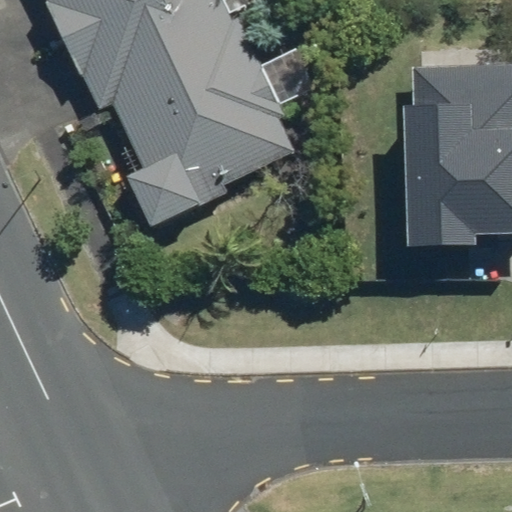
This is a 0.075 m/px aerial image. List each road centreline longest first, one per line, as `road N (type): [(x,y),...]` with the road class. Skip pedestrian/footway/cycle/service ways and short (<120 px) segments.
road 1 (residential): [(511,410),(60,426)]
road 2 (tertiary): [(0,310),(60,426)]
